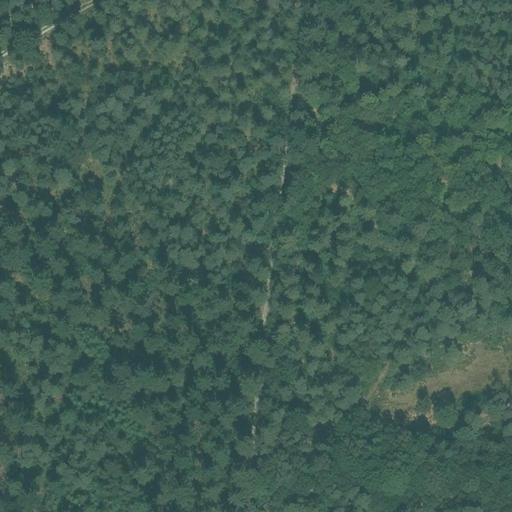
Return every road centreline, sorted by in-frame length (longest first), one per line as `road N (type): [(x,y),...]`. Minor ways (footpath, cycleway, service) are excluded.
road 1 (track): [(297,0),(253,432),(233,511)]
road 2 (track): [(0,206),(268,311)]
